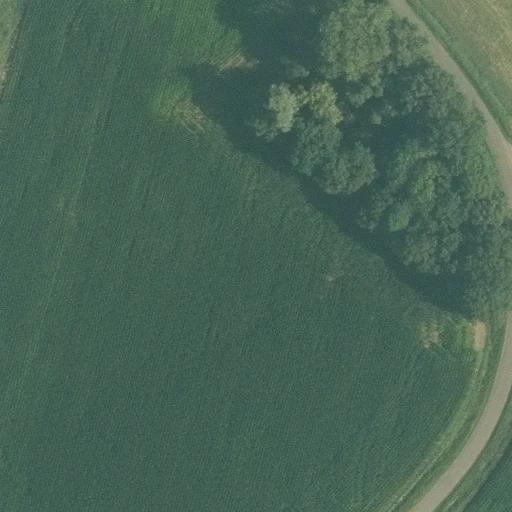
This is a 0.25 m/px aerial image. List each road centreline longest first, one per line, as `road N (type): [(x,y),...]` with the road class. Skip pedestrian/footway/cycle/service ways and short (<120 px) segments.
road 1 (unclassified): [(511,187),(504,153),(471,98),(387,0)]
road 2 (unclassified): [(417,511),(465,461),(489,419),(511,341)]
